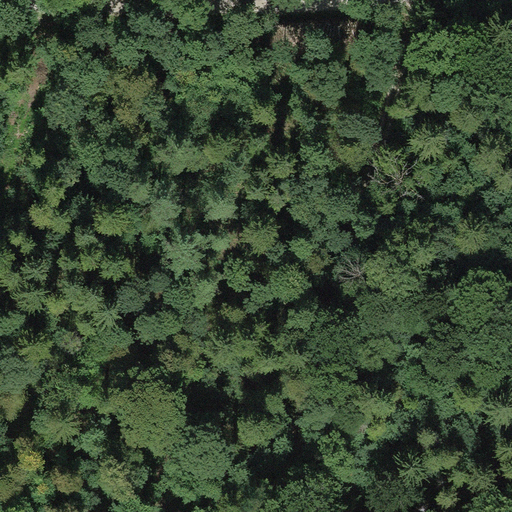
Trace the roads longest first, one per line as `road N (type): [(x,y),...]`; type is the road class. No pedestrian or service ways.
road 1 (track): [(434,0),(334,311),(281,511)]
road 2 (track): [(0,4),(338,0)]
